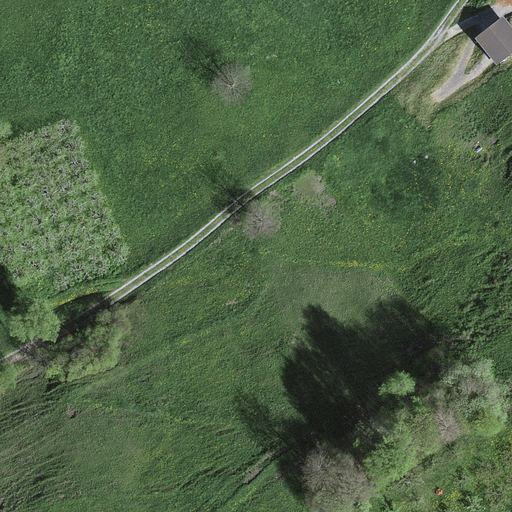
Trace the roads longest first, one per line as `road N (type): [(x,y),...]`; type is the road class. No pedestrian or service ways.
road 1 (track): [(0,374),(97,320),(335,145),(424,60),(472,0)]
road 2 (track): [(489,61),(451,87),(477,19),(445,33)]
